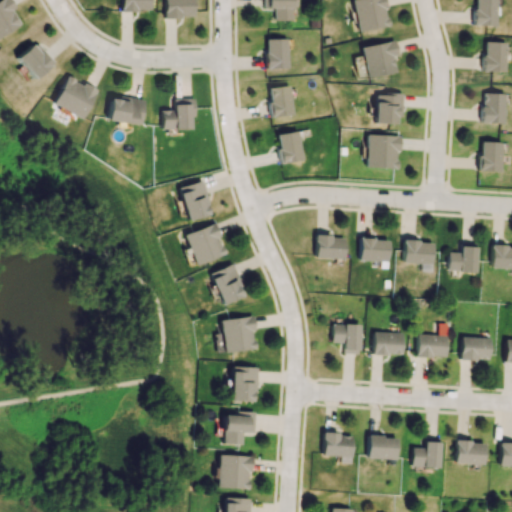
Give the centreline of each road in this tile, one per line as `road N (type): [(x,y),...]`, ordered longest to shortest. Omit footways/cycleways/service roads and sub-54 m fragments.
road 1 (residential): [(222,0),(223,96),(235,157),(291,309),(288,511)]
road 2 (residential): [(511,202),(319,193),(250,208)]
road 3 (residential): [(295,389),(511,401)]
road 4 (residential): [(423,0),(442,79),(434,200)]
road 5 (residential): [(60,0),(75,24),(100,41),(143,51),(223,52)]
